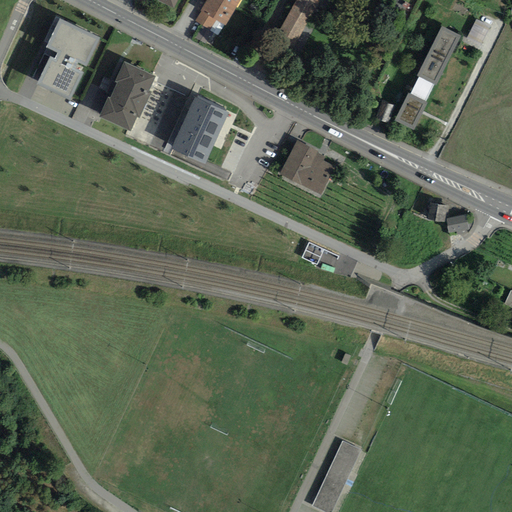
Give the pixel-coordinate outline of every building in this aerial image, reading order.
[(210,0),(199,21),(214,30),(219,20),(228,25),(242,0),(210,0)] [(299,0),(280,38),(297,47),(321,0),(299,0)] [(469,39),(483,45),(491,25),(478,19),(469,39)] [(40,79),(68,93),(96,37),(62,20),(46,52),(53,55),(40,79)] [(461,34),(442,24),(394,118),(414,128),(461,34)] [(129,63),(106,111),(136,126),(159,78),(129,63)] [(227,109),(194,94),(171,145),(205,160),(227,109)] [(325,157),(301,146),(287,176),(326,195),(339,169),(323,161),(325,157)] [(435,205),(434,220),(449,221),(450,206),(435,205)] [(451,220),(453,232),(470,230),(468,217),(451,220)] [(313,504),(328,511),(357,447),(343,440),(313,504)]
